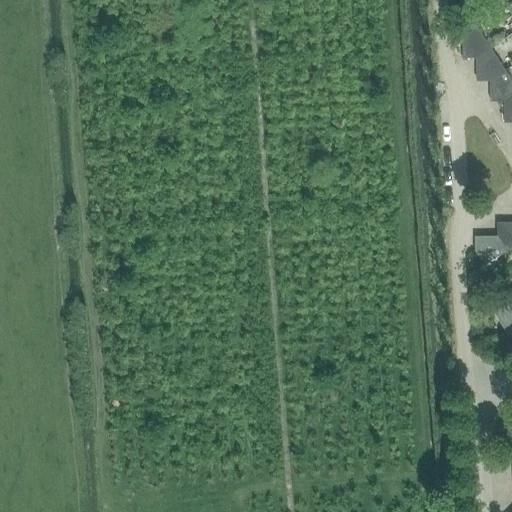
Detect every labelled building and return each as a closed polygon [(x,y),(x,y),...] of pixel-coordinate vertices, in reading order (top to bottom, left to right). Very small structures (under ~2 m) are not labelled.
[(483,33),(462,33),(463,58),(477,58),(492,48),(483,33)] [(492,48),(477,58),(477,79),(490,79),(506,69),(492,48)] [(511,78),(506,69),(490,79),(491,101),(504,100),(511,95),(511,78)] [(511,222),(497,222),(497,236),(506,250),(511,246),(511,222)] [(475,236),(475,249),(475,250),(478,254),(484,265),(506,250),(497,236),(475,236)] [(508,299),(493,309),(509,334),(511,332),(511,302),(511,303),(508,299)]
